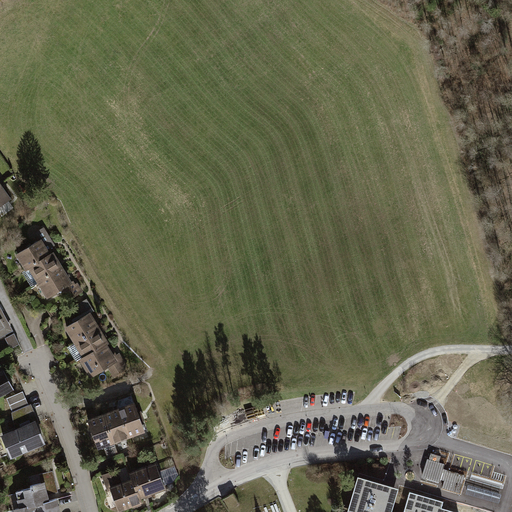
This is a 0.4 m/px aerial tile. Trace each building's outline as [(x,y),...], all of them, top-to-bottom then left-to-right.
[(0,205),(10,199),(0,185),(0,205)] [(35,233),(40,240),(43,245),(51,240),(44,228),(35,233)] [(27,269),(30,267),(49,255),(43,245),(40,240),(18,254),(27,269)] [(30,267),(39,282),(61,268),(52,254),(49,255),(30,267)] [(70,283),(61,268),(39,282),(49,297),(63,288),(71,283),(70,283)] [(73,281),(70,283),(71,283),(63,288),(70,299),(80,293),(73,281)] [(89,314),(91,312),(84,301),(75,307),(82,318),(89,314)] [(0,334),(10,330),(0,310),(0,334)] [(66,327),(76,342),(98,329),(89,314),(82,318),(66,327)] [(107,343),(98,329),(76,342),(85,357),(105,344),(107,343)] [(20,344),(14,333),(5,338),(11,349),(20,344)] [(115,362),(105,344),(85,357),(81,359),(91,374),(99,369),(100,371),(108,366),(115,362)] [(124,370),(127,368),(119,354),(116,355),(118,360),(124,370)] [(124,370),(118,360),(115,362),(108,366),(114,375),(118,374),(124,370)] [(0,395),(14,388),(1,364),(0,364),(0,395)] [(23,391),(7,398),(12,412),(29,405),(23,391)] [(118,406),(119,409),(134,404),(131,396),(118,400),(118,406)] [(134,404),(119,409),(129,436),(144,430),(134,404)] [(29,405),(12,412),(18,425),(34,418),(29,405)] [(105,415),(104,415),(114,441),(129,436),(119,409),(114,411),(107,414),(106,410),(103,411),(105,415)] [(89,420),(98,447),(104,444),(114,441),(104,415),(100,416),(94,419),(92,415),(88,417),(89,420)] [(3,436),(11,455),(43,442),(35,422),(3,436)] [(118,454),(114,441),(104,444),(109,457),(118,454)] [(431,453),(429,460),(439,463),(441,456),(431,453)] [(459,492),(465,475),(443,469),(445,464),(439,463),(429,460),(428,459),(423,476),(439,481),(440,478),(445,479),(443,487),(459,492)] [(159,472),(156,464),(131,473),(133,480),(137,490),(142,488),(144,495),(164,488),(163,486),(159,472)] [(175,467),(159,472),(163,486),(172,483),(178,475),(175,467)] [(41,483),(55,479),(53,470),(39,474),(41,483)] [(117,470),(104,474),(109,488),(111,488),(120,485),(118,480),(120,480),(117,470)] [(456,511),(441,508),(443,501),(410,492),(403,511),(390,511),(398,488),(358,476),(347,511),(456,511)] [(36,504),(37,511),(59,506),(57,498),(48,501),(47,494),(58,492),(55,479),(41,483),(30,485),(31,488),(16,491),(20,508),(36,504)] [(111,488),(119,509),(141,501),(139,496),(144,495),(142,488),(137,490),(133,480),(120,485),(111,488)]
